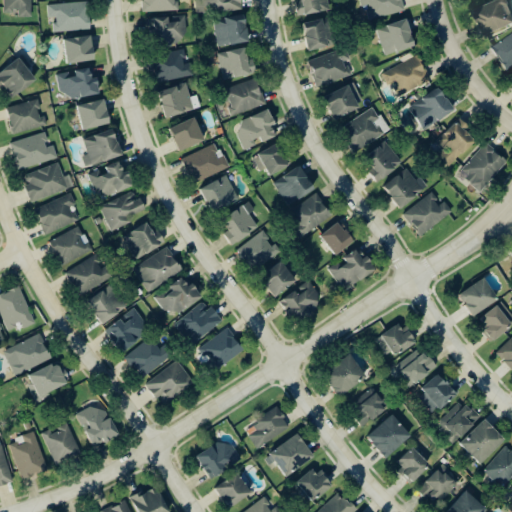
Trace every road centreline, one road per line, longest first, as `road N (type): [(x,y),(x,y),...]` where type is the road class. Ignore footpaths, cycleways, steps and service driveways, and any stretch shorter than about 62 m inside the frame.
road 1 (residential): [(113,0),(124,80),(173,209),(326,433),(396,511)]
road 2 (residential): [(12,511),(53,501),(282,366),(476,238),(511,198)]
road 3 (residential): [(511,411),(444,332),(336,176),(285,77),(266,0)]
road 4 (residential): [(0,199),(48,297),(195,511)]
road 5 (residential): [(436,0),(471,83),(511,122)]
